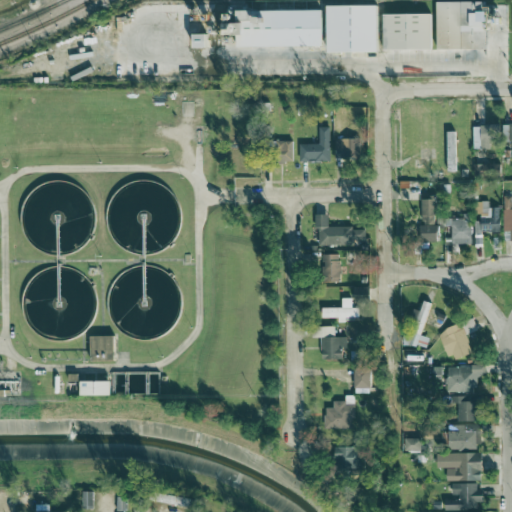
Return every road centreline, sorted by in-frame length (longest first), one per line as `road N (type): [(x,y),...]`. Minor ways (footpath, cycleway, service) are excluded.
road 1 (residential): [(509,511),(506,339),(495,314),(452,275)]
road 2 (residential): [(385,347),(382,90)]
road 3 (residential): [(294,437),(287,198)]
road 4 (residential): [(511,88),(382,90)]
road 5 (residential): [(384,274),(452,275),(511,263)]
